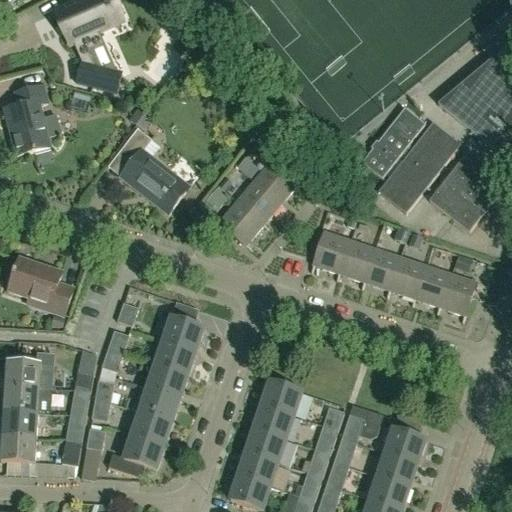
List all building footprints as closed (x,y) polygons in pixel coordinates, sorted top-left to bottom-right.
[(112,0),(87,0),(55,14),(61,26),(60,27),(60,28),(61,27),(64,34),(63,34),(64,35),(70,47),(74,45),(79,58),(80,58),(83,66),(81,65),(76,86),(117,97),(122,76),(120,76),(119,78),(116,77),(99,73),(100,70),(95,69),(88,54),(103,48),(97,35),(123,23),(112,0)] [(448,99),(450,97),(459,106),(482,83),(466,66),(439,91),(448,99)] [(57,117),(43,120),(40,108),(47,106),(43,89),(16,95),(19,111),(5,114),(17,160),(51,152),(48,141),(62,138),(57,117)] [(384,182),(426,128),(406,112),(364,166),(384,182)] [(407,218),(462,148),(434,126),(379,195),(407,218)] [(169,217),(190,190),(144,153),(151,143),(138,133),(119,158),(131,168),(122,180),(169,217)] [(471,236),(509,187),(469,155),(430,204),(471,236)] [(282,209),(299,189),(271,165),(254,185),(282,209)] [(264,229),(282,209),(254,185),(237,206),(264,229)] [(247,249),(264,229),(237,206),(219,226),(247,249)] [(339,278),(351,245),(326,236),(314,269),(339,278)] [(364,286),(376,253),(351,245),(339,278),(364,286)] [(390,295),(401,262),(376,253),(364,286),(390,295)] [(65,320),(74,292),(59,286),(63,276),(21,262),(9,295),(50,309),(48,314),(65,320)] [(415,304),(426,271),(401,262),(390,295),(415,304)] [(440,312),(451,279),(426,271),(415,304),(440,312)] [(476,288),(451,279),(440,312),(465,321),(476,288)] [(124,306),(118,325),(133,330),(140,311),(124,306)] [(172,321),(164,344),(197,355),(205,332),(172,321)] [(115,334),(108,352),(124,357),(130,339),(115,334)] [(189,379),(197,355),(164,344),(156,368),(189,379)] [(117,375),(124,357),(108,352),(102,370),(117,375)] [(7,365),(6,390),(41,393),(42,368),(7,365)] [(181,402),(189,379),(156,368),(149,391),(140,388),(140,389),(181,402)] [(114,387),(117,375),(102,370),(99,384),(95,403),(111,406),(118,407),(121,398),(113,395),(114,387)] [(78,374),(74,398),(90,401),(94,377),(78,374)] [(317,400),(303,396),(271,385),(263,408),(295,419),(300,406),(314,411),(317,400)] [(173,426),(181,402),(140,389),(138,399),(145,401),(141,415),(173,426)] [(39,418),(41,393),(6,390),(4,415),(39,418)] [(86,426),(90,401),(74,398),(70,423),(86,426)] [(108,424),(111,406),(95,403),(92,422),(108,424)] [(287,443),(295,419),(263,408),(255,432),(287,443)] [(384,418),(354,409),(343,441),(358,447),(365,426),(380,430),(384,418)] [(339,433),(344,416),(329,411),(323,428),(339,433)] [(38,443),(39,418),(4,415),(3,440),(38,443)] [(166,450),(173,426),(141,415),(133,439),(166,450)] [(81,450),(86,426),(70,423),(66,447),(81,450)] [(331,457),(339,433),(323,428),(316,452),(331,457)] [(90,432),(87,451),(103,454),(106,434),(90,432)] [(279,467),(287,443),(255,432),(247,456),(279,467)] [(394,433),(386,456),(419,467),(427,444),(394,433)] [(158,473),(166,450),(133,439),(125,462),(113,458),(109,471),(142,482),(146,469),(158,473)] [(36,468),(38,443),(3,440),(1,465),(36,468)] [(350,470),(358,447),(343,441),(335,465),(350,470)] [(78,469),(81,450),(66,447),(62,467),(78,469)] [(323,481),(331,457),(316,452),(308,476),(323,481)] [(272,490),(279,467),(247,456),(239,480),(272,490)] [(411,491),(419,467),(386,456),(378,480),(411,491)] [(342,494),(350,470),(335,465),(327,489),(342,494)] [(316,505),(323,481),(308,476),(300,500),(316,505)] [(257,511),(264,511),(272,490),(239,480),(231,503),(257,511)] [(395,511),(404,511),(411,491),(378,480),(370,504),(395,511)] [(335,511),(342,494),(327,489),(318,511),(335,511)] [(313,511),(316,505),(300,500),(295,511),(313,511)]
